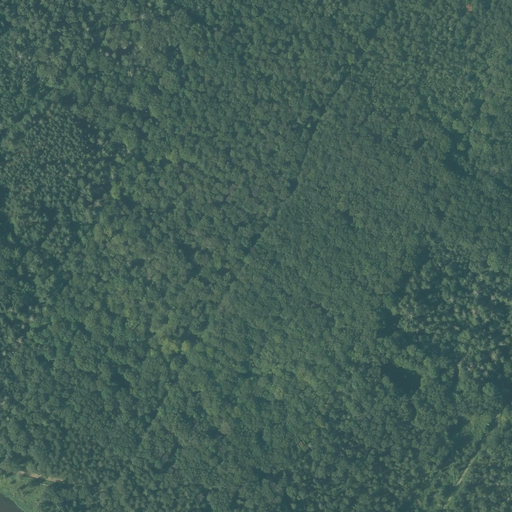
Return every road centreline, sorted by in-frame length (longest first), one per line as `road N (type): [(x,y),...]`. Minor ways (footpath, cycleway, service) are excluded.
road 1 (track): [(511,388),(441,511)]
road 2 (track): [(0,469),(98,489),(127,511)]
